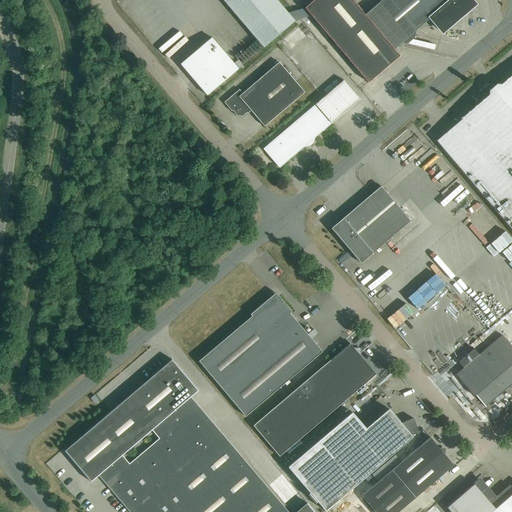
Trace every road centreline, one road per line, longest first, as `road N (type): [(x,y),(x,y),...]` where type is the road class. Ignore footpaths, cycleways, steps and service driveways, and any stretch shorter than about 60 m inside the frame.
road 1 (track): [(0,388),(11,374),(63,96),(65,43),(48,0)]
road 2 (unclassified): [(4,455),(283,217)]
road 3 (unclassified): [(479,449),(283,217)]
road 4 (unclassified): [(283,217),(511,24)]
road 5 (unclassified): [(283,217),(100,0)]
road 6 (unclassified): [(0,228),(18,71),(0,21)]
